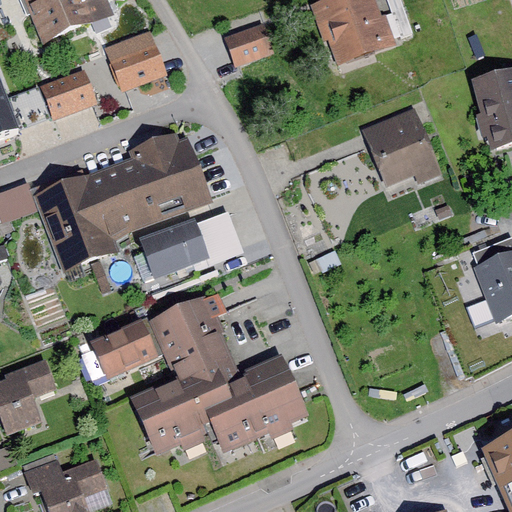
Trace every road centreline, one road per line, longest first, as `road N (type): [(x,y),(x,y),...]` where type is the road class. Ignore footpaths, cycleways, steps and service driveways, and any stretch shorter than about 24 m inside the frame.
road 1 (residential): [(361,451),(237,130),(158,0)]
road 2 (residential): [(361,451),(511,379)]
road 3 (residential): [(223,511),(361,451)]
